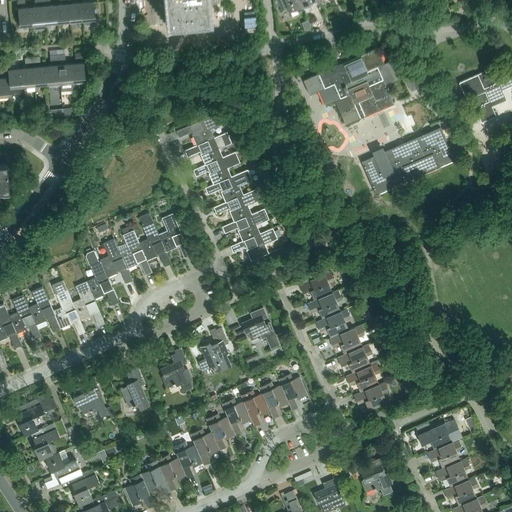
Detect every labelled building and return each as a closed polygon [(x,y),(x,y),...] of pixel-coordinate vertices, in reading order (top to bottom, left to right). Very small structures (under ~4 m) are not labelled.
[(208,23),(206,6),(205,0),(167,0),(169,27),(208,23)] [(277,0),(280,6),(282,10),(288,7),(290,11),(296,9),(298,12),(304,9),(300,0),(277,0)] [(300,0),(304,9),(303,6),(309,3),(311,6),(317,4),(315,0),(300,0)] [(81,3),(82,21),(95,20),(93,2),(81,3)] [(70,22),(82,21),(81,3),(68,4),(70,22)] [(57,23),(70,22),(68,4),(55,5),(57,23)] [(43,6),(44,25),(57,23),(55,5),(43,6)] [(32,26),(44,25),(43,6),(30,8),(32,26)] [(30,8),(18,9),(19,27),(32,26),(30,8)] [(337,18),(330,22),(332,27),(339,24),(337,18)] [(318,73),(303,80),(304,80),(310,94),(309,94),(319,90),(325,104),(325,105),(335,100),(341,114),(341,115),(341,114),(346,124),(345,124),(345,125),(360,118),(360,117),(364,116),(365,116),(365,115),(393,103),(385,84),(399,78),(391,60),(384,63),(377,48),(377,47),(360,55),(361,56),(337,66),(319,74),(318,73)] [(312,59),(297,65),(299,70),(314,64),(312,59)] [(72,82),(85,81),(83,63),(71,64),(72,82)] [(60,83),(72,82),(71,64),(58,65),(60,83)] [(47,84),(60,83),(58,65),(45,66),(47,84)] [(34,86),(47,84),(45,66),(33,68),(34,86)] [(22,87),(34,86),(33,68),(20,69),(22,87)] [(9,88),(22,87),(20,69),(8,70),(8,78),(9,88)] [(496,115),(491,106),(505,99),(501,90),(501,89),(511,84),(511,75),(509,69),(494,75),(488,78),(485,71),(477,74),(459,82),(459,83),(466,99),(475,95),(479,105),(474,107),(481,122),(481,121),(495,115),(495,116),(496,115)] [(420,88),(414,74),(405,78),(411,91),(420,88)] [(0,97),(10,96),(9,88),(8,78),(0,78),(0,97)] [(409,126),(432,117),(428,106),(405,114),(409,126)] [(63,116),(63,108),(49,109),(50,117),(63,116)] [(316,136),(328,131),(319,108),(307,112),(316,136)] [(460,113),(466,127),(472,124),(473,124),(467,110),(462,112),(460,113)] [(223,123),(218,112),(176,131),(179,137),(191,132),(196,145),(214,137),(210,129),(223,123)] [(377,157),(376,155),(361,161),(375,194),(454,159),(448,145),(447,146),(445,141),(446,141),(440,127),(381,152),(382,155),(377,157)] [(196,145),(185,150),(187,156),(199,151),(205,164),(222,157),(219,148),(231,143),(226,132),(214,137),(196,145)] [(205,164),(193,169),(196,176),(208,171),(213,184),(231,176),(227,168),(240,162),(235,151),(222,157),(205,164)] [(0,190),(9,190),(7,164),(0,164),(0,190)] [(247,169),(231,176),(213,184),(205,187),(208,194),(220,189),(225,202),(243,194),(239,185),(252,180),(247,169)] [(243,194),(225,202),(214,207),(216,213),(228,208),(234,221),(251,213),(248,205),(260,199),(256,188),(243,194)] [(251,213),(234,221),(222,226),(225,233),(237,227),(242,240),(260,233),(256,224),(269,219),(264,208),(251,213)] [(148,239),(139,242),(147,260),(160,254),(165,266),(171,263),(166,251),(159,234),(149,212),(140,216),(144,225),(142,226),(148,239)] [(167,230),(159,234),(166,251),(179,246),(184,258),(191,255),(173,213),(162,217),(167,230)] [(245,247),(251,260),(269,253),(265,244),(277,238),(277,237),(275,234),(272,227),(260,233),(242,240),(231,246),(233,252),(245,247)] [(128,247),(120,251),(127,268),(140,263),(145,274),(152,272),(147,260),(139,242),(134,230),(123,234),(128,247)] [(127,268),(120,251),(114,238),(103,243),(109,255),(100,259),(100,260),(108,277),(121,271),(126,283),(132,280),(127,268)] [(95,277),(86,281),(94,298),(107,293),(112,305),(119,302),(108,277),(100,260),(90,265),(95,277)] [(334,280),(330,271),(299,284),(303,294),(310,291),(314,300),(332,292),(328,283),(334,280)] [(105,323),(94,298),(86,281),(76,286),(81,298),(73,302),(80,320),(93,314),(98,326),(105,323)] [(54,331),(60,328),(53,310),(43,286),(32,291),(37,303),(29,307),(36,324),(49,319),(54,331)] [(62,307),(53,310),(60,328),(74,322),(79,334),(85,331),(80,320),(73,302),(67,289),(56,294),(62,307)] [(338,290),(332,292),(314,300),(307,303),(311,313),(318,310),(322,319),(340,311),(336,302),(342,299),(338,290)] [(41,336),(36,324),(29,307),(23,294),(12,299),(18,312),(9,315),(17,333),(30,327),(35,339),(41,336)] [(0,340),(10,336),(15,348),(22,345),(17,333),(9,315),(4,303),(0,304),(0,340)] [(264,335),(265,337),(271,349),(280,345),(269,321),(265,323),(263,318),(267,316),(263,307),(249,313),(252,318),(241,323),(245,333),(247,332),(251,340),(264,335)] [(346,308),(340,311),(322,319),(315,322),(319,332),(326,329),(330,338),(348,330),(344,321),(350,318),(346,308)] [(340,345),(344,354),(362,346),(358,337),(364,334),(360,325),(348,330),(330,338),(328,338),(333,348),(340,345)] [(201,347),(206,358),(198,362),(202,370),(218,363),(221,370),(230,366),(226,355),(228,354),(224,345),(228,343),(221,327),(215,330),(220,341),(211,345),(210,343),(201,347)] [(348,364),(352,373),(370,365),(366,356),(372,353),(368,344),(362,346),(344,354),(337,357),(341,367),(348,364)] [(389,347),(387,348),(390,354),(395,352),(392,345),(389,347)] [(179,361),(160,369),(163,375),(161,376),(166,388),(179,382),(183,391),(192,387),(189,380),(192,379),(187,368),(184,369),(182,364),(186,362),(180,347),(174,350),(179,361)] [(370,365),(352,373),(345,376),(349,386),(356,383),(360,392),(379,384),(375,375),(380,372),(376,362),(370,365)] [(127,386),(120,389),(129,408),(137,404),(140,410),(149,406),(140,385),(145,384),(137,366),(131,369),(136,380),(126,384),(127,386)] [(397,369),(399,374),(399,375),(407,372),(405,366),(401,368),(397,369)] [(278,379),(280,385),(288,403),(291,410),(301,406),(298,398),(307,395),(299,376),(293,379),(290,373),(278,379)] [(408,373),(401,376),(404,381),(411,378),(408,373)] [(96,408),(97,410),(101,418),(108,415),(99,396),(97,397),(95,391),(99,390),(95,380),(82,386),(84,392),(73,397),(77,406),(79,405),(83,414),(96,408)] [(364,401),(369,411),(387,403),(383,393),(389,391),(384,381),(379,384),(360,392),(353,395),(357,404),(364,401)] [(262,393),(269,411),(273,418),(282,414),(279,407),(288,403),(280,385),(274,387),(271,382),(259,387),(262,393)] [(260,415),(269,411),(262,393),(255,395),(253,390),(240,395),(243,401),(251,419),(254,426),(263,422),(260,415)] [(41,403),(38,398),(15,408),(21,422),(18,423),(24,436),(30,433),(38,430),(33,417),(44,412),(41,403)] [(53,398),(41,403),(44,412),(57,407),(53,398)] [(221,403),(227,416),(235,434),(245,430),(242,423),(251,419),(243,401),(236,404),(234,398),(221,403)] [(206,418),(211,431),(219,449),(229,445),(226,438),(235,434),(227,416),(221,419),(218,413),(206,418)] [(471,433),(478,430),(473,416),(465,419),(471,433)] [(449,420),(418,434),(423,443),(430,440),(434,449),(452,441),(448,432),(454,430),(449,420)] [(40,461),(45,458),(53,454),(55,453),(56,451),(56,450),(56,449),(56,447),(55,446),(54,445),(53,444),(51,444),(50,444),(49,444),(48,442),(60,437),(54,423),(38,430),(30,433),(36,446),(34,447),(40,461)] [(77,437),(72,426),(67,428),(71,439),(77,437)] [(190,434),(194,444),(202,462),(203,465),(213,461),(210,454),(219,449),(211,431),(205,434),(202,428),(190,434)] [(452,441),(434,449),(427,453),(431,462),(438,459),(442,468),(460,460),(456,451),(462,448),(458,439),(452,441)] [(173,447),(178,457),(186,475),(187,478),(196,473),(193,466),(202,462),(194,444),(188,447),(185,441),(173,447)] [(45,458),(51,471),(53,470),(59,484),(70,479),(82,473),(76,459),(70,462),(64,449),(53,454),(45,458)] [(157,459),(170,491),(180,486),(177,479),(186,475),(178,457),(171,460),(169,454),(157,459)] [(392,483),(387,472),(388,471),(386,466),(382,456),(371,461),(374,467),(360,473),(363,479),(361,480),(366,492),(379,486),(383,495),(392,491),(389,484),(392,483)] [(446,478),(450,487),(468,479),(464,470),(470,467),(466,458),(460,460),(442,468),(435,471),(439,481),(446,478)] [(147,470),(140,473),(149,492),(158,488),(161,495),(170,491),(157,459),(145,465),(147,470)] [(79,506),(93,499),(87,487),(99,482),(93,468),(82,473),(70,479),(75,492),(73,493),(79,506)] [(152,500),(149,492),(140,473),(128,479),(131,485),(124,488),(132,506),(142,502),(145,509),(157,503),(155,499),(152,500)] [(474,476),(468,479),(450,487),(443,490),(447,500),(454,497),(458,506),(476,498),(472,489),(478,486),(474,476)] [(325,488),(313,493),(317,503),(320,502),(324,510),(337,505),(338,507),(345,504),(340,492),(338,493),(335,488),(340,486),(335,477),(322,482),(325,488)] [(114,490),(93,499),(79,506),(81,511),(101,511),(108,509),(120,504),(114,490)] [(482,511),(481,507),(486,505),(482,495),(476,498),(458,506),(451,509),(452,511),(482,511)] [(290,501),(293,508),(288,511),(301,511),(296,499),(290,501)]
